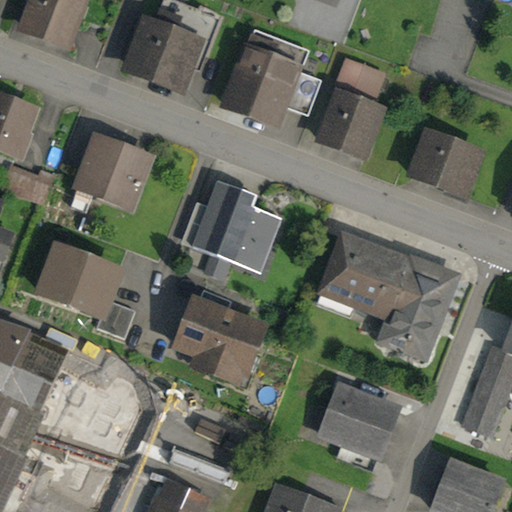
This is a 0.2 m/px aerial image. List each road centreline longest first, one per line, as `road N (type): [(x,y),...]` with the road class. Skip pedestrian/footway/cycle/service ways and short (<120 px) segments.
road 1 (residential): [(497,245),(0,60)]
road 2 (residential): [(397,511),(497,245)]
